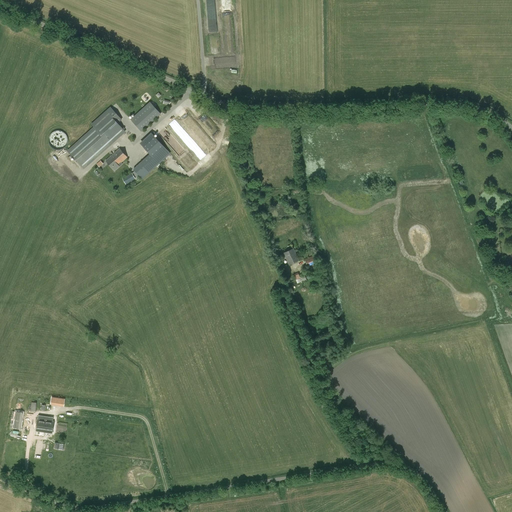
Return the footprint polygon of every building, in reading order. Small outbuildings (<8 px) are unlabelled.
[(160,113),(150,103),(131,120),(141,131),(160,113)] [(95,128),(68,151),(83,169),(125,132),(118,124),(122,120),(112,108),(92,125),(95,128)] [(150,154),(140,163),(149,173),(171,153),(152,132),(140,143),(150,154)] [(114,171),(119,167),(123,164),(121,163),(127,157),(120,148),(106,161),(114,171)] [(140,163),(137,166),(146,176),(149,173),(140,163)] [(133,169),(142,179),(146,176),(137,166),(133,169)] [(126,184),(135,179),(132,173),(123,178),(126,184)] [(289,265),(299,260),(293,248),(284,252),(289,265)] [(313,268),(317,266),(313,256),(305,259),(308,267),(312,265),(313,268)] [(306,280),(304,273),(299,275),(298,272),(293,274),(294,275),(296,280),(297,284),(301,282),(302,282),(306,280)] [(21,428),(23,413),(16,411),(13,428),(21,428)] [(52,433),(54,418),(48,417),(48,420),(44,420),(44,417),(38,416),(36,431),(43,432),(43,437),(46,437),(46,434),(45,434),(45,432),(52,433)]
